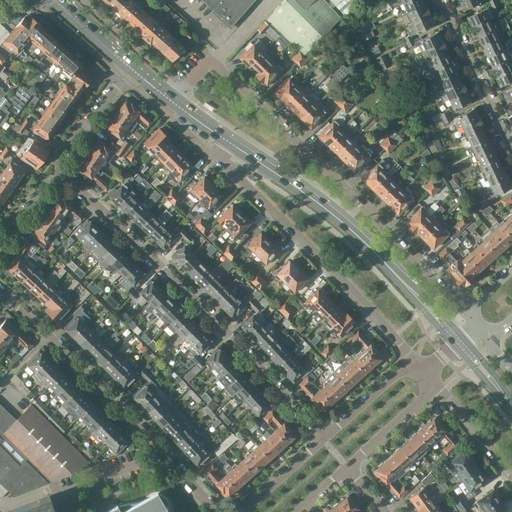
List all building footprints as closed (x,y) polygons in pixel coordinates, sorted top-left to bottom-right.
[(111,8),(116,13),(127,0),(111,0),(108,3),(112,7),(111,8)] [(122,16),(126,20),(138,6),(135,3),(131,0),(127,0),(116,13),(121,17),(122,16)] [(228,21),(226,23),(230,27),(254,0),(204,0),(222,16),(221,17),(226,21),(227,20),(228,21)] [(284,38),(303,55),(340,17),(324,0),(283,0),(266,20),(284,38)] [(357,4),(354,0),(341,0),(335,6),(344,16),(352,9),(357,4)] [(403,10),(405,14),(423,6),(420,1),(422,1),(421,0),(410,0),(402,4),(405,9),(403,10)] [(465,11),(480,4),(485,1),(484,0),(463,0),(461,2),(465,11)] [(130,24),(135,29),(147,15),(142,10),(145,7),(141,3),(138,6),(126,20),(131,23),(130,24)] [(408,17),(412,24),(430,16),(431,15),(427,7),(424,9),(423,6),(405,14),(407,18),(408,17)] [(468,17),(473,27),(489,19),(487,14),(491,12),(489,7),(468,17)] [(144,38),(157,24),(147,15),(135,29),(140,33),(141,32),(144,35),(143,37),(144,38)] [(41,26),(30,16),(30,17),(29,16),(26,16),(25,17),(16,26),(12,31),(12,32),(11,33),(24,45),(29,40),(41,26)] [(430,16),(412,24),(410,25),(412,29),(411,29),(406,32),(408,35),(403,37),(405,41),(406,43),(412,40),(410,36),(434,25),(430,16)] [(500,21),(502,26),(508,23),(511,21),(510,16),(500,21)] [(489,19),(473,27),(472,28),(476,35),(478,34),(480,37),(497,28),(495,24),(492,25),(489,19)] [(262,35),(270,26),(265,22),(257,30),(262,35)] [(511,29),(508,23),(502,26),(505,31),(511,29)] [(151,42),(155,45),(166,32),(165,31),(169,27),(165,24),(162,27),(157,24),(144,38),(150,43),(151,42)] [(359,30),(362,35),(371,31),(368,25),(359,30)] [(31,55),(38,47),(49,34),(45,30),(46,29),(41,26),(29,40),(34,44),(29,50),(26,53),(29,56),(31,54),(31,55)] [(185,28),(181,33),(188,40),(193,35),(185,28)] [(481,42),(483,47),(499,39),(497,35),(500,33),(497,28),(480,37),(482,41),(481,42)] [(373,35),(371,31),(362,35),(365,40),(373,35)] [(163,52),(175,39),(166,32),(155,45),(158,48),(157,50),(160,53),(163,52)] [(418,47),(420,52),(442,41),(438,32),(413,43),(412,40),(406,43),(408,46),(411,45),(413,49),(418,47)] [(29,56),(26,53),(29,50),(24,45),(11,33),(10,33),(8,35),(9,36),(3,43),(9,47),(8,49),(16,56),(31,63),(35,58),(31,55),(31,54),(29,56)] [(49,34),(38,47),(46,55),(59,41),(53,36),(52,37),(49,34)] [(284,38),(281,41),(286,47),(289,43),(284,38)] [(487,51),(489,56),(507,48),(511,45),(511,39),(509,41),(504,43),(502,38),(499,39),(483,47),(486,51),(487,51)] [(178,42),(175,39),(163,52),(167,56),(167,58),(170,61),(172,60),(172,61),(173,60),(175,60),(177,58),(177,56),(184,48),(184,47),(185,46),(179,41),(178,42)] [(46,55),(55,63),(66,50),(62,46),(63,45),(59,41),(46,55)] [(425,62),(445,53),(444,49),(446,48),(443,41),(442,41),(420,52),(425,62)] [(244,64),(246,66),(248,66),(249,66),(263,52),(258,46),(259,45),(256,42),(240,57),(244,61),(244,64)] [(380,53),(377,47),(371,50),(374,57),(380,53)] [(511,51),(509,53),(507,48),(489,56),(489,57),(488,57),(491,62),(492,62),(494,66),(511,57),(511,51)] [(55,63),(63,70),(76,56),(71,52),(70,53),(66,50),(55,63)] [(295,63),(303,55),(298,51),(291,59),(295,63)] [(263,52),(249,66),(249,67),(249,69),(251,72),(253,71),(257,75),(270,61),(271,62),(273,61),(274,60),(270,56),(269,57),(263,52)] [(445,53),(425,62),(430,72),(432,70),(434,70),(445,64),(450,62),(451,61),(448,56),(447,57),(445,53)] [(308,60),(303,55),(295,63),(301,68),(308,60)] [(376,58),(382,70),(389,67),(384,55),(376,58)] [(80,60),(76,56),(63,70),(71,77),(72,77),(80,68),(83,65),(80,61),(80,60)] [(496,78),(497,77),(511,70),(511,57),(494,66),(495,69),(493,70),(496,78)] [(270,61),(257,75),(255,76),(256,77),(256,79),(258,82),(260,81),(261,82),(263,80),(266,83),(281,68),(278,64),(276,65),(273,61),(271,62),(270,61)] [(452,68),(450,62),(445,64),(434,70),(432,70),(437,81),(439,80),(456,72),(454,67),(452,68)] [(349,71),(343,64),(342,64),(328,77),(335,85),(349,71)] [(399,75),(394,65),(382,71),(388,80),(389,80),(393,78),(399,75)] [(84,71),(80,68),(72,77),(71,77),(69,80),(74,84),(71,87),(80,94),(83,90),(82,89),(84,86),(85,87),(86,85),(87,86),(91,80),(90,80),(92,77),(91,76),(92,76),(84,70),(84,71)] [(317,68),(313,72),(319,77),(322,73),(317,68)] [(33,78),(38,81),(40,83),(46,75),(39,70),(33,78)] [(511,70),(497,77),(501,87),(511,81),(511,70)] [(439,86),(442,91),(459,82),(457,78),(458,77),(456,72),(439,80),(441,85),(439,86)] [(284,101),(298,86),(293,82),(296,79),(292,75),(275,92),(280,97),(279,99),(282,101),(284,101)] [(398,88),(393,78),(389,80),(394,90),(395,89),(398,88)] [(329,81),(325,85),(330,90),(334,86),(329,81)] [(444,103),(466,92),(467,92),(464,84),(461,85),(459,82),(442,91),(439,92),(444,103)] [(76,100),(80,94),(71,87),(66,84),(63,88),(61,87),(58,92),(72,103),(75,99),(76,100)] [(21,94),(13,104),(20,110),(31,95),(19,86),(16,90),(21,94)] [(35,90),(29,86),(25,90),(31,95),(35,90)] [(307,95),(299,87),(298,86),(284,101),(288,105),(287,107),(290,110),(292,109),(293,110),(307,95)] [(400,87),(398,88),(395,89),(400,99),(405,96),(400,87)] [(56,97),(53,102),(67,112),(70,107),(69,107),(72,103),(58,92),(55,96),(56,97)] [(445,106),(448,105),(450,111),(471,101),(466,92),(444,103),(445,106)] [(340,107),(348,99),(342,93),(334,101),(340,107)] [(297,114),(301,118),(315,103),(307,95),(293,110),(293,112),(295,115),(297,114)] [(404,105),(406,108),(411,105),(409,102),(405,96),(400,99),(404,105)] [(0,117),(4,112),(6,110),(11,103),(4,97),(0,97),(0,117)] [(301,118),(302,119),(301,121),(304,123),(306,123),(310,127),(329,107),(321,99),(316,104),(315,103),(301,118)] [(353,104),(348,99),(340,107),(346,112),(353,104)] [(119,110),(134,119),(136,116),(148,126),(152,122),(139,110),(131,105),(132,104),(127,100),(119,110)] [(67,112),(53,102),(50,106),(49,105),(45,110),(59,120),(62,117),(63,117),(67,112)] [(417,115),(411,105),(406,108),(412,118),(417,115)] [(459,121),(461,126),(478,118),(474,109),(453,118),(456,123),(459,121)] [(44,115),(40,120),(54,130),(58,125),(57,124),(59,120),(45,110),(42,114),(44,115)] [(134,119),(119,110),(117,113),(115,113),(114,116),(114,117),(113,119),(126,129),(131,132),(137,123),(134,119)] [(448,116),(448,115),(447,112),(441,115),(439,112),(431,116),(434,122),(442,118),(443,119),(448,116)] [(464,137),(482,129),(481,126),(483,125),(480,117),(478,118),(461,126),(464,131),(461,132),(464,137)] [(26,118),(22,125),(25,127),(30,121),(26,118)] [(126,129),(113,119),(105,129),(111,133),(112,132),(121,139),(125,134),(124,133),(126,129)] [(50,135),(54,130),(40,120),(38,123),(36,122),(32,128),(46,139),(49,135),(50,135)] [(343,128),(334,120),(319,135),(323,139),(323,142),(325,144),(328,144),(343,128)] [(347,125),(352,129),(356,124),(352,120),(347,125)] [(27,131),(24,129),(25,127),(22,125),(21,126),(17,123),(13,128),(24,136),(27,131)] [(336,152),(336,153),(352,137),(343,128),(328,144),(332,148),(331,150),(334,153),(336,152)] [(372,128),(361,139),(365,142),(375,131),(372,128)] [(148,150),(153,154),(166,141),(169,138),(160,129),(143,147),(147,151),(148,150)] [(468,140),(471,146),(487,138),(485,133),(484,134),(482,129),(464,137),(466,142),(468,140)] [(384,149),(397,137),(392,132),(380,145),(384,149)] [(398,135),(397,137),(384,149),(388,153),(402,140),(398,135)] [(27,137),(22,144),(43,160),(48,153),(46,151),(47,149),(34,139),(34,140),(27,137)] [(341,157),(345,161),(362,144),(360,142),(359,144),(352,137),(336,153),(337,154),(337,156),(339,158),(341,157)] [(473,157),(491,149),(489,144),(490,143),(487,138),(471,146),(473,151),(471,152),(473,157)] [(104,143),(99,140),(91,151),(104,160),(108,155),(109,156),(112,152),(103,145),(104,143)] [(116,144),(117,145),(127,152),(132,147),(124,141),(123,143),(119,140),(116,144)] [(433,140),(427,143),(432,152),(438,149),(433,140)] [(156,158),(162,163),(176,148),(170,143),(170,144),(166,141),(153,154),(151,155),(155,159),(156,158)] [(363,143),(362,144),(345,161),(346,162),(345,164),(348,166),(350,166),(354,170),(373,150),(369,146),(368,148),(363,143)] [(38,167),(43,160),(22,144),(15,154),(20,158),(21,157),(34,167),(36,165),(38,167)] [(121,156),(123,157),(127,152),(117,145),(114,149),(117,151),(115,154),(120,158),(121,156)] [(181,153),(176,148),(162,163),(166,167),(165,169),(169,173),(170,171),(183,157),(180,154),(181,153)] [(434,160),(427,149),(421,156),(426,161),(425,162),(428,166),(434,160)] [(477,160),(480,166),(497,158),(495,153),(493,154),(491,149),(473,157),(475,161),(477,160)] [(138,155),(134,150),(126,158),(131,162),(138,155)] [(87,156),(85,159),(99,170),(102,166),(103,167),(107,162),(104,160),(91,151),(90,151),(89,151),(87,154),(87,156)] [(170,171),(175,176),(174,177),(178,181),(178,180),(192,166),(188,162),(189,162),(184,156),(183,157),(170,171)] [(9,165),(5,170),(19,180),(23,175),(22,174),(25,170),(24,170),(26,167),(16,161),(12,158),(7,164),(9,165)] [(497,158),(480,166),(483,172),(481,172),(483,177),(502,168),(502,167),(500,168),(498,164),(500,163),(497,158)] [(110,187),(100,177),(104,173),(99,170),(85,159),(77,169),(83,174),(84,172),(91,177),(106,191),(110,187)] [(388,172),(382,167),(386,163),(383,159),(363,179),(367,183),(367,185),(369,188),(371,187),(372,188),(388,172)] [(401,167),(397,162),(391,168),(396,172),(401,167)] [(144,163),(138,169),(142,173),(147,167),(144,163)] [(486,188),(507,178),(502,168),(483,177),(485,182),(487,181),(489,186),(486,188)] [(1,172),(0,174),(0,179),(12,188),(15,185),(19,180),(5,170),(3,173),(1,172)] [(115,188),(110,194),(108,195),(118,205),(130,191),(126,188),(131,184),(130,183),(133,179),(126,172),(121,178),(125,182),(117,190),(115,188)] [(380,195),(381,196),(395,181),(391,177),(392,176),(388,172),(372,188),(376,191),(375,193),(378,196),(380,195)] [(405,181),(409,185),(415,179),(411,175),(405,181)] [(428,192),(440,179),(436,175),(424,188),(428,192)] [(195,203),(199,199),(213,185),(208,180),(207,181),(204,177),(189,192),(190,193),(188,194),(191,197),(190,198),(195,203)] [(440,179),(428,192),(432,196),(440,188),(446,183),(443,177),(440,179)] [(511,187),(507,178),(486,188),(488,193),(486,193),(488,199),(511,187)] [(0,179),(0,193),(6,198),(10,193),(9,192),(12,188),(0,179)] [(143,179),(139,182),(147,190),(150,186),(143,179)] [(155,179),(150,184),(154,188),(160,183),(155,179)] [(449,181),(454,191),(460,188),(458,185),(457,185),(454,179),(449,181)] [(184,186),(178,180),(178,181),(170,188),(171,189),(164,197),(169,201),(176,194),(184,186)] [(385,201),(389,205),(406,188),(402,185),(400,187),(395,181),(381,196),(381,197),(381,199),(383,201),(385,201)] [(218,190),(213,185),(199,199),(204,204),(202,205),(206,209),(221,194),(217,191),(218,190)] [(407,187),(406,188),(389,205),(389,207),(392,209),(394,209),(398,213),(413,198),(410,194),(412,192),(407,187)] [(118,205),(126,212),(138,199),(134,195),(138,191),(134,188),(130,191),(118,205)] [(139,198),(138,199),(126,212),(133,219),(158,193),(155,190),(144,202),(139,198)] [(133,219),(141,227),(153,214),(148,209),(161,196),(158,193),(133,219)] [(181,199),(176,194),(169,201),(174,206),(181,199)] [(511,202),(511,196),(511,195),(501,200),(504,207),(511,202)] [(76,226),(84,218),(71,206),(64,201),(65,200),(59,196),(52,205),(51,207),(65,217),(68,212),(75,219),(72,222),(76,226)] [(485,199),(480,202),(479,200),(470,204),(473,211),(479,208),(484,206),(483,206),(487,204),(485,199)] [(223,223),(227,227),(241,213),(236,208),(236,209),(232,205),(228,210),(226,208),(224,211),(225,212),(217,220),(222,225),(223,223)] [(414,233),(416,231),(431,215),(430,216),(425,211),(426,210),(422,206),(407,222),(410,225),(408,227),(409,228),(409,230),(412,233),(413,232),(414,233)] [(484,206),(479,208),(486,216),(490,213),(486,209),(484,206)] [(45,216),(60,226),(61,227),(65,221),(63,220),(65,217),(51,207),(50,208),(49,208),(46,211),(47,212),(45,216)] [(444,210),(440,207),(435,211),(440,215),(444,210)] [(141,227),(149,234),(169,213),(166,210),(158,218),(153,214),(141,227)] [(198,213),(194,217),(190,213),(186,217),(198,229),(205,221),(211,215),(208,211),(206,212),(205,211),(200,215),(198,213)] [(171,215),(169,213),(149,234),(156,241),(169,228),(164,224),(165,223),(164,222),(171,215)] [(230,235),(231,234),(235,237),(243,229),(245,227),(249,222),(246,219),(246,218),(241,213),(227,227),(225,230),(230,235)] [(424,239),(424,240),(440,224),(434,218),(436,217),(433,214),(431,215),(416,231),(419,235),(419,237),(422,239),(424,239)] [(39,223),(38,225),(52,235),(56,229),(57,230),(60,226),(45,216),(43,218),(41,219),(39,222),(39,223)] [(498,224),(501,227),(511,239),(511,221),(507,216),(498,224)] [(445,229),(440,224),(424,240),(425,240),(424,242),(427,245),(429,244),(433,248),(447,234),(452,239),(461,231),(468,222),(463,218),(457,225),(450,231),(447,227),(445,229)] [(88,220),(81,228),(79,226),(62,244),(66,249),(75,239),(80,243),(83,240),(85,242),(98,229),(88,220)] [(205,221),(198,229),(203,234),(210,227),(205,221)] [(511,239),(501,227),(498,224),(497,222),(488,229),(504,247),(508,244),(509,246),(511,242),(511,239)] [(52,235),(38,225),(31,234),(37,239),(35,242),(44,248),(50,241),(48,240),(52,235)] [(169,228),(156,241),(165,250),(169,245),(168,244),(178,234),(184,239),(188,235),(182,229),(180,231),(176,228),(172,232),(169,228)] [(89,246),(94,250),(106,237),(98,229),(85,242),(82,246),(85,250),(89,246)] [(480,237),(484,242),(496,255),(499,252),(500,253),(505,249),(504,248),(504,247),(488,229),(480,237)] [(251,250),(256,255),(270,241),(265,236),(264,237),(261,233),(246,248),(250,252),(251,250)] [(172,256),(181,265),(194,252),(190,249),(194,245),(195,241),(192,239),(188,235),(184,239),(187,243),(178,252),(177,251),(172,256)] [(106,237),(94,250),(98,254),(90,262),(93,265),(98,261),(100,258),(113,244),(106,237)] [(13,275),(25,263),(39,248),(27,240),(24,245),(18,253),(14,257),(15,258),(11,263),(10,262),(8,264),(8,265),(6,267),(4,270),(6,272),(8,275),(11,276),(13,275)] [(453,240),(446,247),(451,252),(458,246),(457,245),(453,240)] [(275,246),(270,241),(256,255),(261,260),(260,261),(263,265),(278,250),(274,247),(275,246)] [(495,255),(496,255),(484,242),(480,247),(477,244),(473,247),(476,250),(487,263),(491,260),(492,261),(497,257),(495,255)] [(104,260),(109,265),(121,252),(113,244),(100,258),(103,261),(104,260)] [(221,253),(226,258),(234,250),(229,245),(221,253)] [(188,272),(196,280),(208,267),(204,262),(216,250),(214,247),(209,252),(204,257),(188,272)] [(478,271),(479,270),(468,257),(464,261),(460,257),(457,261),(450,253),(451,252),(446,247),(438,254),(443,260),(443,259),(450,267),(447,269),(449,271),(447,272),(451,276),(450,277),(461,289),(473,279),(472,279),(480,272),(478,271)] [(462,252),(468,257),(479,270),(482,267),(483,268),(488,264),(487,263),(476,250),(471,254),(466,248),(462,252)] [(196,249),(194,252),(181,265),(188,272),(204,257),(196,249)] [(234,250),(226,258),(231,262),(239,255),(234,250)] [(113,275),(128,259),(121,252),(109,265),(105,268),(113,275)] [(19,279),(22,282),(42,260),(39,257),(36,261),(35,260),(34,261),(33,260),(28,265),(25,263),(13,275),(17,278),(19,279)] [(26,287),(29,290),(41,277),(36,273),(42,266),(41,266),(46,261),(44,258),(42,260),(22,282),(25,284),(26,287)] [(213,271),(208,267),(196,280),(203,288),(229,262),(226,258),(213,271)] [(119,275),(124,279),(125,278),(136,266),(128,259),(113,275),(105,284),(107,287),(119,275)] [(77,267),(72,261),(67,266),(73,271),(77,267)] [(279,279),(284,283),(298,269),(293,264),(293,265),(289,261),(274,276),(278,280),(279,279)] [(203,288),(210,295),(223,282),(219,277),(223,273),(222,273),(226,269),(227,270),(232,265),(229,262),(203,288)] [(41,277),(29,290),(32,293),(34,293),(37,296),(50,282),(54,278),(58,274),(62,269),(64,267),(63,265),(56,272),(55,271),(51,275),(50,274),(44,280),(41,277)] [(140,279),(145,274),(136,266),(125,278),(124,279),(131,286),(139,278),(140,279)] [(65,271),(62,269),(58,274),(54,278),(57,280),(65,271)] [(304,274),(298,269),(284,283),(289,288),(288,290),(292,293),(307,278),(303,275),(304,274)] [(250,281),(255,286),(262,278),(257,274),(250,281)] [(218,302),(235,285),(239,281),(236,278),(227,286),(223,282),(210,295),(218,302)] [(262,278),(255,286),(260,290),(267,283),(262,278)] [(78,283),(75,280),(67,289),(70,292),(73,288),(78,283)] [(159,289),(151,280),(146,285),(147,286),(137,296),(134,293),(130,297),(133,300),(133,299),(141,307),(147,301),(159,289)] [(41,301),(44,304),(56,291),(51,287),(53,285),(50,282),(37,296),(40,299),(41,301)] [(235,285),(218,302),(226,310),(238,297),(235,294),(239,289),(235,285)] [(128,295),(130,297),(134,293),(129,288),(119,298),(123,301),(128,295)] [(89,293),(85,289),(74,301),(79,305),(89,293)] [(146,310),(150,313),(167,296),(159,289),(147,301),(151,305),(146,310)] [(305,320),(312,313),(326,298),(327,297),(322,292),(321,293),(318,289),(303,304),(296,311),(305,320)] [(226,310),(234,318),(239,314),(237,313),(247,303),(253,308),(257,304),(256,303),(261,298),(261,295),(256,290),(247,298),(246,297),(242,300),(238,297),(226,310)] [(56,291),(44,304),(47,307),(50,307),(51,308),(48,311),(50,313),(64,298),(66,296),(63,294),(61,296),(56,291)] [(159,319),(174,304),(167,296),(150,313),(145,318),(148,321),(155,315),(159,319)] [(48,315),(55,320),(56,318),(58,320),(72,306),(64,298),(50,313),(48,315)] [(312,313),(316,317),(314,318),(314,320),(317,323),(319,323),(320,322),(336,306),(330,300),(330,301),(326,298),(312,313)] [(257,304),(253,308),(256,312),(246,322),(245,320),(241,325),(249,334),(262,321),(258,317),(262,314),(260,312),(269,304),(264,299),(262,299),(257,304)] [(120,304),(116,301),(111,306),(115,309),(120,304)] [(278,310),(282,315),(290,307),(285,302),(278,310)] [(69,334),(71,336),(84,324),(89,319),(82,311),(86,307),(83,304),(73,314),(76,317),(65,328),(68,331),(69,334)] [(166,327),(182,311),(174,304),(159,319),(163,323),(158,329),(161,332),(166,327)] [(329,330),(330,328),(343,315),(340,311),(341,310),(336,306),(320,322),(325,327),(326,326),(329,330)] [(290,307),(282,315),(286,319),(287,320),(295,312),(290,307)] [(175,332),(189,318),(182,311),(166,327),(173,334),(175,332)] [(346,312),(343,315),(330,328),(335,333),(334,334),(337,338),(354,321),(346,312)] [(183,339),(196,326),(189,318),(175,332),(180,336),(173,344),(176,347),(180,342),(183,339)] [(291,323),(287,320),(286,319),(282,323),(286,328),(291,323)] [(6,321),(5,320),(0,325),(0,334),(9,343),(15,337),(28,349),(32,345),(19,332),(14,327),(7,320),(6,321)] [(128,326),(132,331),(137,326),(132,321),(128,326)] [(255,341),(272,326),(272,325),(270,322),(266,326),(262,321),(249,334),(255,341)] [(93,330),(79,343),(83,346),(83,348),(86,351),(100,338),(96,334),(100,330),(100,329),(104,325),(101,322),(97,326),(93,330)] [(301,323),(295,329),(299,333),(305,327),(301,323)] [(77,341),(79,343),(93,330),(89,327),(88,328),(84,324),(71,336),(75,340),(77,341)] [(141,331),(137,326),(132,331),(137,335),(141,331)] [(196,326),(183,339),(186,342),(186,341),(192,346),(204,334),(196,326)] [(272,326),(255,341),(263,349),(276,337),(272,332),(275,329),(272,326)] [(359,350),(373,366),(375,364),(376,365),(381,361),(380,360),(383,357),(378,352),(377,353),(358,331),(349,339),(354,344),(357,341),(363,346),(359,350)] [(0,349),(3,352),(7,348),(5,347),(9,343),(0,334),(0,349)] [(100,338),(86,351),(90,355),(92,355),(95,358),(116,337),(113,334),(109,338),(108,337),(103,342),(100,338)] [(140,338),(148,345),(152,341),(144,334),(140,338)] [(206,346),(208,347),(212,342),(204,334),(192,346),(190,348),(194,357),(196,355),(197,355),(206,346)] [(288,334),(280,341),(283,344),(286,341),(291,337),(288,334)] [(315,336),(310,342),(314,346),(319,340),(315,336)] [(116,337),(95,358),(98,361),(98,363),(102,366),(115,353),(110,349),(115,344),(119,339),(116,337)] [(263,349),(270,356),(283,344),(280,341),(276,337),(263,349)] [(142,352),(147,347),(141,342),(136,347),(142,352)] [(270,356),(277,364),(290,352),(283,344),(270,356)] [(277,364),(284,372),(297,361),(310,348),(307,345),(297,354),(292,350),(290,352),(277,364)] [(328,346),(320,353),(325,358),(333,350),(328,346)] [(115,353),(102,366),(105,369),(107,370),(110,373),(128,354),(132,350),(129,348),(124,353),(123,352),(118,357),(115,353)] [(226,357),(218,348),(213,353),(214,353),(206,361),(213,369),(226,357)] [(353,360),(366,374),(371,370),(370,369),(373,366),(359,350),(356,352),(356,353),(355,355),(356,357),(353,360)] [(34,373),(48,359),(45,356),(42,355),(39,352),(26,365),(34,373)] [(113,378),(116,381),(129,368),(130,368),(136,362),(128,354),(110,373),(113,376),(113,378)] [(194,357),(185,366),(188,369),(194,364),(199,358),(197,355),(196,355),(194,357)] [(217,380),(234,365),(226,357),(213,369),(218,374),(214,378),(216,381),(217,380)] [(48,359),(34,373),(38,377),(34,381),(37,384),(39,383),(54,367),(51,364),(51,362),(48,359)] [(205,364),(204,363),(201,360),(196,365),(183,378),(187,382),(205,364)] [(341,364),(356,381),(360,378),(361,379),(366,374),(353,360),(348,364),(347,363),(343,366),(341,364)] [(297,361),(284,372),(294,383),(300,377),(303,379),(314,369),(309,364),(305,368),(301,364),(301,365),(297,361)] [(337,375),(336,375),(349,389),(354,385),(353,384),(356,381),(341,364),(338,367),(333,371),(337,375)] [(217,380),(224,388),(241,373),(234,365),(217,380)] [(57,370),(54,367),(39,383),(42,386),(45,383),(49,387),(62,374),(59,371),(57,370)] [(129,368),(116,381),(120,384),(122,385),(125,388),(139,373),(136,370),(134,372),(130,368),(129,368)] [(139,373),(140,373),(142,376),(144,377),(149,373),(144,368),(139,373)] [(149,382),(151,380),(156,375),(151,370),(149,373),(144,377),(149,382)] [(224,389),(231,397),(248,380),(241,373),(224,388),(224,389)] [(20,390),(25,385),(23,384),(24,383),(15,374),(10,380),(20,390)] [(50,393),(53,397),(69,382),(66,379),(66,377),(62,374),(49,387),(53,390),(50,393)] [(330,378),(327,381),(340,395),(343,392),(344,393),(349,389),(336,375),(332,379),(330,378)] [(182,381),(181,380),(177,376),(174,379),(178,384),(182,381)] [(303,389),(307,385),(311,381),(307,377),(299,384),(303,389)] [(149,382),(133,396),(136,400),(136,401),(140,405),(153,392),(158,388),(151,380),(149,382)] [(238,396),(242,400),(255,388),(248,380),(231,397),(227,400),(230,403),(238,396)] [(324,386),(319,390),(332,404),(337,400),(336,399),(340,395),(327,381),(323,384),(324,386)] [(56,401),(60,397),(64,402),(77,389),(74,385),(72,385),(69,382),(53,397),(53,398),(56,401)] [(26,396),(29,392),(31,391),(25,385),(20,390),(26,396)] [(327,408),(332,404),(319,390),(316,394),(307,385),(303,389),(311,398),(318,406),(317,407),(321,412),(326,407),(327,408)] [(145,408),(148,411),(165,396),(158,388),(153,392),(140,405),(143,408),(145,408)] [(242,400),(249,408),(262,396),(255,388),(242,400)] [(65,408),(68,412),(84,396),(81,394),(80,392),(77,389),(64,402),(68,405),(65,408)] [(200,400),(196,395),(192,398),(197,403),(200,400)] [(207,395),(203,399),(208,404),(211,400),(207,395)] [(80,416),(92,403),(89,400),(87,400),(84,396),(68,412),(72,415),(76,412),(80,416)] [(165,396),(148,411),(151,414),(151,417),(154,420),(172,404),(165,396)] [(265,412),(269,408),(271,406),(262,396),(249,408),(256,415),(262,409),(265,412)] [(34,403),(41,410),(45,405),(38,398),(34,403)] [(212,401),(207,406),(212,412),(217,406),(212,401)] [(82,421),(86,425),(99,411),(96,409),(95,407),(92,403),(80,416),(84,420),(82,421)] [(52,481),(92,466),(90,463),(31,404),(16,420),(3,432),(41,470),(52,481)] [(159,424),(162,427),(179,411),(172,404),(154,420),(157,424),(159,424)] [(49,409),(45,405),(41,410),(48,417),(51,414),(49,412),(49,409)] [(0,413),(0,424),(10,414),(5,409),(0,413)] [(102,415),(99,411),(86,425),(90,428),(91,427),(95,431),(107,418),(104,415),(102,415)] [(165,432),(169,435),(186,419),(179,411),(162,427),(165,430),(165,432)] [(280,419),(272,411),(263,418),(267,422),(271,419),(278,428),(274,431),(287,445),(292,440),(291,439),(296,435),(292,430),(290,431),(284,423),(284,424),(280,419)] [(0,428),(3,432),(16,420),(11,414),(0,425),(0,428)] [(254,426),(258,422),(254,417),(249,421),(253,426),(253,427),(254,426)] [(435,417),(431,422),(430,420),(424,425),(425,426),(437,439),(437,438),(442,434),(449,443),(445,447),(450,453),(459,446),(446,431),(439,423),(440,422),(435,417)] [(91,434),(99,442),(114,427),(111,424),(110,421),(107,418),(95,431),(91,434)] [(177,442),(189,431),(195,425),(188,418),(186,419),(169,435),(172,439),(174,439),(177,442)] [(225,418),(222,420),(227,426),(230,423),(225,418)] [(64,426),(59,421),(56,425),(61,430),(64,426)] [(438,440),(437,438),(437,439),(425,426),(422,429),(421,428),(416,433),(429,446),(433,442),(434,443),(438,440)] [(117,430),(114,427),(99,442),(97,444),(100,447),(105,442),(109,446),(122,433),(119,430),(117,430)] [(0,482),(14,497),(42,486),(48,483),(38,473),(41,470),(3,432),(0,428),(0,482)] [(183,451),(184,450),(196,439),(189,431),(177,442),(179,445),(180,447),(183,451)] [(266,431),(263,435),(278,451),(282,448),(283,449),(287,445),(274,431),(270,435),(266,431)] [(117,453),(119,455),(134,449),(132,444),(127,446),(125,445),(129,442),(126,438),(125,436),(122,433),(109,446),(108,447),(115,455),(117,453)] [(412,438),(409,441),(421,455),(425,451),(424,450),(429,446),(416,433),(412,437),(412,438)] [(220,446),(213,452),(217,456),(237,439),(232,434),(221,443),(220,446)] [(258,446),(271,460),(276,456),(275,454),(278,451),(263,435),(259,438),(263,442),(258,446)] [(204,447),(200,442),(203,440),(199,436),(196,439),(184,450),(187,453),(187,455),(191,459),(204,447)] [(73,437),(70,440),(78,447),(81,444),(73,437)] [(417,459),(421,455),(409,441),(405,444),(404,443),(399,448),(411,461),(416,457),(417,459)] [(252,449),(248,452),(261,466),(265,463),(266,464),(271,460),(258,446),(253,451),(252,449)] [(195,462),(196,463),(198,466),(212,453),(208,449),(207,450),(204,447),(191,459),(193,462),(195,462)] [(447,456),(450,453),(445,447),(442,450),(447,456)] [(396,453),(392,456),(404,470),(408,467),(407,465),(411,461),(399,448),(395,452),(396,453)] [(460,454),(459,454),(459,453),(454,456),(455,458),(448,462),(455,473),(471,462),(472,461),(474,460),(472,457),(472,456),(470,452),(469,453),(466,450),(460,454)] [(261,466),(248,452),(244,456),(246,457),(241,462),(254,475),(259,471),(258,469),(261,466)] [(404,470),(392,456),(389,459),(388,458),(382,463),(395,477),(400,472),(401,473),(404,470)] [(455,473),(462,482),(479,471),(472,461),(471,462),(455,473)] [(235,464),(231,467),(244,482),(248,478),(249,479),(254,475),(241,462),(237,466),(235,464)] [(217,468),(213,463),(204,471),(223,492),(222,493),(226,498),(231,493),(232,494),(237,490),(225,477),(221,480),(213,472),(217,468)] [(395,477),(382,463),(378,467),(379,468),(374,472),(379,478),(380,477),(399,498),(408,491),(403,485),(399,489),(391,480),(395,477)] [(244,482),(231,467),(227,471),(229,473),(225,477),(237,490),(242,486),(241,485),(244,482)] [(486,480),(479,471),(462,482),(465,487),(463,488),(467,493),(476,487),(476,488),(480,485),(480,484),(484,481),(486,480)] [(435,478),(431,473),(421,481),(425,486),(435,478)] [(8,491),(0,482),(0,496),(1,498),(8,491)] [(440,485),(442,488),(445,492),(449,489),(445,482),(440,485)] [(416,507),(434,494),(430,488),(426,491),(423,487),(409,497),(410,498),(410,500),(411,502),(413,503),(416,507)] [(493,490),(492,491),(486,494),(482,497),(473,504),(476,508),(479,506),(482,511),(483,511),(500,500),(493,490)] [(171,511),(172,511),(172,510),(171,508),(171,507),(170,505),(170,504),(169,503),(169,502),(168,501),(167,499),(165,498),(163,496),(161,495),(160,494),(158,494),(157,492),(139,502),(137,502),(134,503),(128,504),(125,505),(121,506),(118,507),(117,506),(108,511),(171,511)] [(434,494),(416,507),(419,511),(418,511),(428,511),(437,506),(433,501),(437,498),(434,494)] [(343,498),(337,503),(345,511),(361,511),(352,501),(353,500),(349,495),(344,499),(343,498)] [(453,502),(457,508),(467,501),(463,495),(453,502)] [(56,511),(55,506),(53,506),(52,503),(49,496),(34,502),(7,511),(56,511)] [(503,511),(507,510),(500,500),(483,511),(503,511)] [(457,508),(460,511),(463,511),(471,506),(467,501),(457,508)] [(345,511),(337,503),(333,507),(334,508),(330,511),(345,511)]
